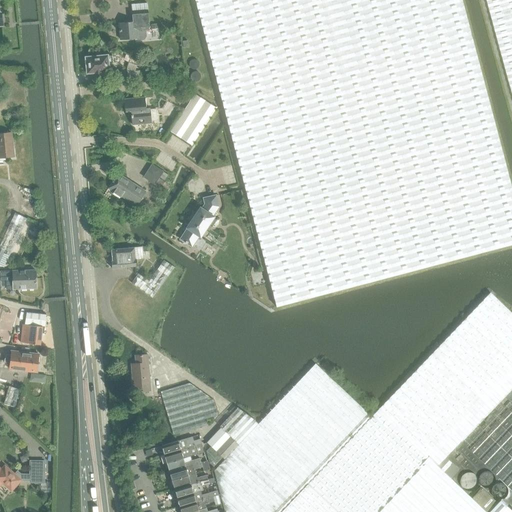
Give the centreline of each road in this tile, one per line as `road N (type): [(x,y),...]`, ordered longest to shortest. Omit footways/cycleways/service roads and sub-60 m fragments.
road 1 (primary): [(48,0),(78,326)]
road 2 (primary): [(104,511),(78,326)]
road 3 (primary): [(78,326),(88,511)]
